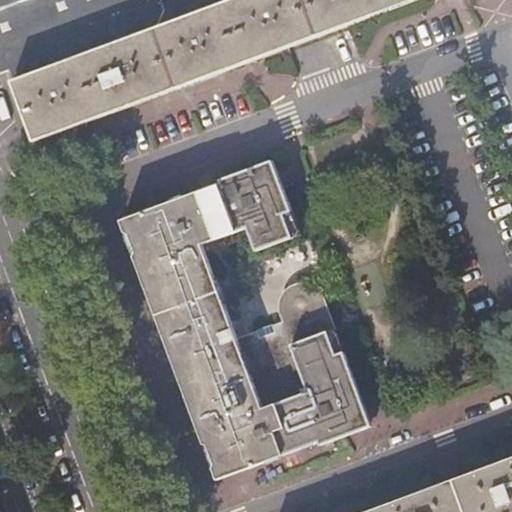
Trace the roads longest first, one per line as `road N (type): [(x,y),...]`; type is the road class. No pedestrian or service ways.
road 1 (unknown): [(68,200),(183,511)]
road 2 (tertiary): [(0,223),(110,511)]
